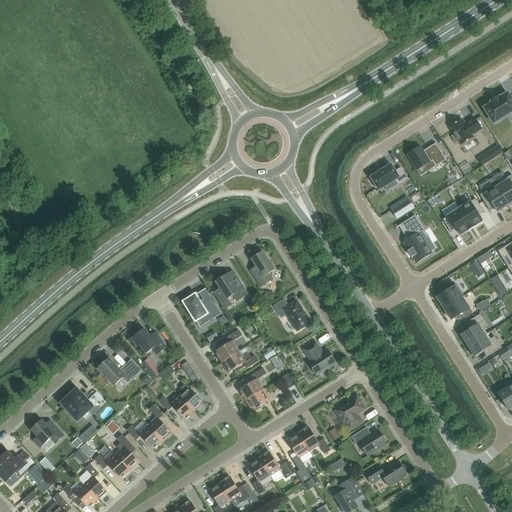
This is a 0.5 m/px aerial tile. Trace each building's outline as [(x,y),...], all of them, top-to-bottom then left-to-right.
[(492,103),(484,108),(493,123),(511,111),(511,100),(507,94),(499,99),(498,97),(491,102),(492,103)] [(462,120),(450,128),(455,135),(451,137),(455,143),(459,141),(461,145),(473,138),(471,135),(481,129),(475,118),(468,123),(465,125),(462,120)] [(417,148),(407,155),(417,171),(432,162),(436,167),(446,160),(436,143),(420,153),(417,148)] [(372,179),(370,180),(374,187),(376,186),(379,190),(395,180),(398,185),(408,179),(401,168),(395,172),(391,165),(371,178),(372,179)] [(511,175),(496,185),(508,205),(511,202),(511,175)] [(496,185),(480,195),(489,210),(494,207),(497,212),(508,205),(496,185)] [(476,199),(459,209),(471,229),(475,226),(482,222),(478,215),(484,212),(476,199)] [(471,229),(459,209),(442,220),(451,233),(456,229),(460,235),(467,231),(471,229)] [(415,216),(398,226),(408,241),(404,243),(409,251),(407,252),(408,253),(409,253),(411,256),(412,258),(413,257),(417,263),(432,254),(419,234),(424,231),(415,216)] [(508,268),(511,265),(511,242),(497,252),(502,258),(508,254),(511,261),(511,265),(508,268)] [(268,258),(266,254),(264,254),(263,252),(261,253),(259,253),(256,255),(255,257),(252,260),(256,267),(250,270),(261,287),(272,280),(269,276),(271,272),(274,270),(268,260),(268,258)] [(233,271),(216,282),(220,289),(214,293),(225,309),(231,305),(227,299),(233,295),(237,301),(248,295),(233,271)] [(442,295),(437,298),(444,309),(462,298),(464,297),(457,285),(455,287),(452,282),(439,290),(442,295)] [(190,312),(196,321),(199,319),(203,325),(221,314),(210,298),(200,304),(195,295),(184,302),(186,306),(184,307),(188,313),(190,312)] [(462,298),(444,309),(451,320),(456,317),(459,322),(472,314),(462,298)] [(308,315),(306,315),(296,301),(289,306),(284,299),(273,306),(278,314),(281,311),(285,317),(287,315),(297,331),(310,323),(310,322),(311,320),(308,315)] [(472,328),(460,335),(467,346),(487,334),(483,328),(487,326),(480,314),(469,322),(472,328)] [(144,329),(132,339),(137,347),(139,345),(146,354),(152,349),(156,355),(166,347),(155,333),(150,337),(144,329)] [(222,362),(239,351),(233,342),(242,336),(239,330),(227,337),(230,343),(215,352),(222,362)] [(487,334),(467,346),(474,357),(486,350),(490,356),(502,348),(494,337),(490,340),(487,334)] [(324,373),(324,371),(336,363),(327,350),(322,353),(316,342),(304,350),(310,361),(308,362),(312,368),(311,370),(313,374),(316,374),(316,376),(318,375),(320,375),(324,373)] [(248,352),(242,356),(239,351),(222,362),(229,373),(244,363),(247,369),(259,362),(255,356),(251,358),(248,352)] [(131,361),(120,371),(119,370),(120,370),(115,365),(109,359),(107,361),(106,361),(104,361),(103,362),(102,362),(102,363),(101,364),(101,365),(101,366),(101,367),(98,369),(114,386),(123,378),(127,383),(141,371),(131,361)] [(147,369),(152,376),(158,371),(153,364),(147,369)] [(171,367),(160,376),(164,381),(175,372),(171,367)] [(246,400),(263,389),(257,380),(267,374),(263,368),(251,376),(255,381),(239,390),(246,400)] [(288,374),(283,377),(290,389),(295,385),(288,374)] [(196,396),(189,388),(189,389),(185,384),(180,389),(184,393),(179,397),(193,412),(203,403),(201,401),(202,400),(197,395),(196,396)] [(511,395),(507,388),(508,388),(506,386),(496,392),(508,410),(511,407),(511,395)] [(92,397),(88,401),(77,389),(61,404),(77,422),(83,417),(86,421),(92,416),(88,412),(94,407),(93,407),(97,403),(100,407),(105,402),(97,392),(91,397),(92,397)] [(262,407),(261,406),(270,400),(263,389),(246,400),(253,411),(255,410),(256,411),(262,407)] [(193,412),(179,397),(171,405),(164,396),(159,401),(168,411),(172,407),(185,420),(193,412)] [(365,409),(357,397),(335,411),(343,423),(344,423),(349,431),(363,423),(357,414),(365,409)] [(147,426),(161,442),(171,433),(159,420),(163,415),(154,405),(149,410),(156,418),(147,426)] [(38,437),(34,441),(40,448),(50,438),(55,444),(64,436),(50,421),(45,425),(42,421),(37,425),(36,425),(34,425),(33,426),(32,428),(33,429),(32,430),(38,437)] [(115,421),(107,425),(111,434),(120,430),(115,421)] [(161,442),(147,426),(139,434),(132,426),(127,431),(136,441),(140,436),(153,450),(161,442)] [(176,427),(171,432),(179,439),(184,434),(176,427)] [(299,434),(310,451),(319,445),(325,455),(331,451),(323,439),(318,443),(309,427),(299,434)] [(335,428),(329,431),(333,440),(339,437),(335,428)] [(387,441),(384,436),(382,437),(378,430),(367,436),(363,430),(351,437),(356,444),(359,443),(368,456),(387,444),(386,442),(387,441)] [(299,458),(310,451),(299,434),(288,441),(297,456),(292,459),(299,471),(305,467),(299,458)] [(115,456),(129,471),(139,462),(127,449),(131,445),(122,435),(117,440),(120,443),(116,447),(120,451),(116,456),(115,456)] [(78,447),(85,445),(82,438),(75,440),(78,447)] [(115,456),(116,456),(111,451),(103,458),(100,455),(94,460),(104,470),(108,466),(120,479),(129,471),(115,456)] [(18,476),(33,462),(24,452),(19,457),(18,456),(15,459),(8,452),(0,459),(0,476),(5,482),(9,479),(14,484),(20,478),(18,476)] [(259,459),(270,476),(280,470),(285,479),(291,476),(284,464),(279,467),(269,452),(259,459)] [(260,483),(270,476),(259,459),(248,466),(258,481),(253,484),(260,496),(266,492),(260,483)] [(45,460),(41,464),(52,474),(56,469),(45,460)] [(381,478),(384,479),(389,486),(394,483),(396,484),(400,481),(400,479),(407,475),(404,471),(404,469),(404,467),(402,465),(400,465),(398,461),(382,471),(378,465),(365,473),(372,484),(381,478)] [(37,464),(28,472),(38,484),(47,475),(37,464)] [(83,485),(97,500),(107,492),(94,478),(99,474),(90,464),(85,469),(92,477),(83,485)] [(243,485),(237,489),(230,477),(220,483),(231,501),(235,498),(240,504),(250,497),(245,489),(243,485)] [(350,511),(358,508),(353,501),(359,497),(349,481),(337,488),(341,494),(335,497),(341,507),(340,508),(342,511),(350,511)] [(223,511),(221,507),(231,501),(220,483),(209,490),(219,506),(213,509),(215,511),(223,511)] [(68,485),(62,489),(80,508),(84,504),(88,508),(97,500),(83,485),(75,493),(68,485)] [(27,505),(37,496),(33,491),(23,500),(27,505)] [(47,510),(48,511),(66,511),(70,507),(58,494),(53,498),(56,502),(52,506),(47,510)] [(181,508),(182,511),(196,511),(191,502),(181,508)]
